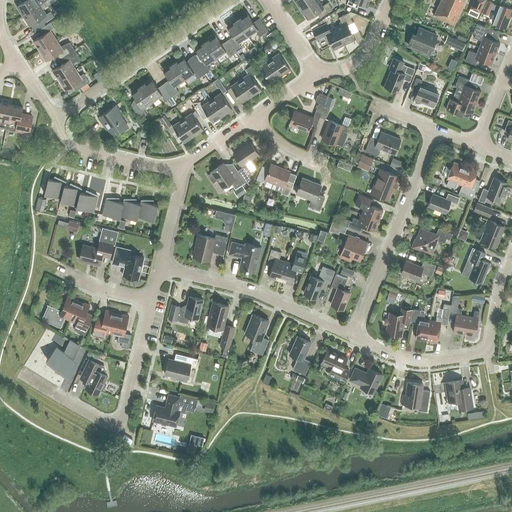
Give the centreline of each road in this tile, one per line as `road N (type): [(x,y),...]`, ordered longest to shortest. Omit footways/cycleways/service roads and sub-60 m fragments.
road 1 (residential): [(352,337),(435,129)]
road 2 (residential): [(55,119),(228,0)]
road 3 (residential): [(352,337),(253,292),(159,268)]
road 4 (residential): [(489,353),(414,361),(352,337)]
road 5 (residential): [(179,166),(71,146),(55,119)]
road 6 (residential): [(119,432),(151,302)]
